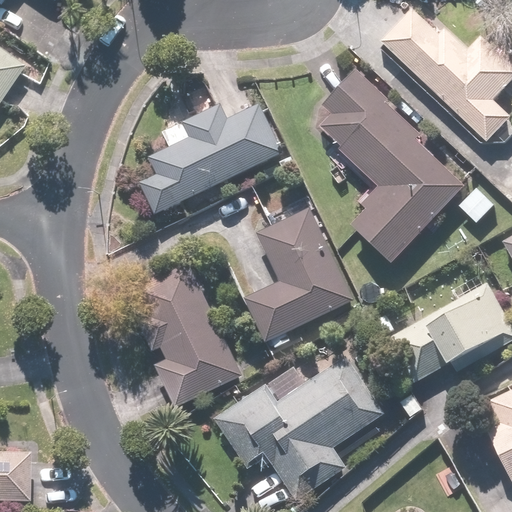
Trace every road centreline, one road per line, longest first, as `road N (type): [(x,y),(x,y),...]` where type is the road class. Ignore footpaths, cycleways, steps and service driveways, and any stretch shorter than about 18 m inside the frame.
road 1 (residential): [(154,511),(84,411),(59,228)]
road 2 (residential): [(59,228),(71,160),(122,58),(191,0)]
